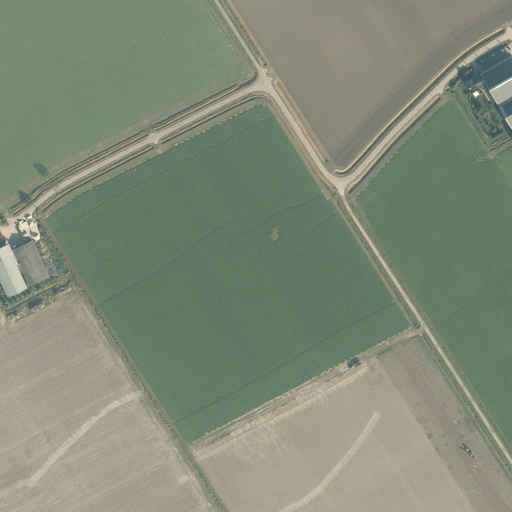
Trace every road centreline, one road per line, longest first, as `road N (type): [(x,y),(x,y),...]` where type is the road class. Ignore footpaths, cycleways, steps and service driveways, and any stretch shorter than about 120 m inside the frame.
road 1 (track): [(511,463),(343,201),(339,181)]
road 2 (unclassified): [(0,227),(70,179),(265,81)]
road 3 (unclassified): [(339,181),(367,163),(458,69),(511,33)]
road 4 (unclassified): [(339,181),(329,178),(265,81)]
